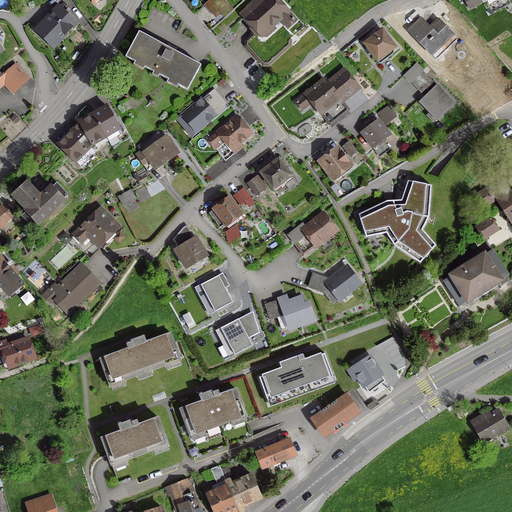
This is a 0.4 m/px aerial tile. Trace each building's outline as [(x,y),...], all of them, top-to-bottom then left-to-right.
[(230,5),(225,0),(214,0),(207,7),(217,17),(230,5)] [(246,42),(246,46),(263,64),(267,64),(288,45),(288,41),(281,33),(287,27),(279,19),(287,12),(275,0),(262,0),(257,5),(255,3),(252,3),(248,7),(251,11),(244,17),(253,27),(250,30),(253,33),(253,36),(246,42)] [(75,23),(59,7),(36,31),(51,46),(58,38),(59,39),(75,23)] [(429,28),(420,19),(407,31),(436,60),(448,48),(443,43),(452,35),(437,20),(429,28)] [(394,48),(381,31),(364,44),(378,64),(387,57),(385,55),(394,48)] [(186,91),(200,66),(138,32),(124,57),(186,91)] [(27,79),(14,65),(0,78),(0,80),(11,93),(27,79)] [(338,99),(342,105),(360,91),(343,71),(327,84),(324,80),(305,95),(320,113),(338,99)] [(434,120),(451,104),(434,86),(418,102),(434,120)] [(225,107),(211,91),(177,120),(184,129),(189,124),(196,132),(225,107)] [(107,107),(93,115),(105,136),(118,127),(107,107)] [(387,115),(391,112),(387,107),(383,110),(387,115)] [(108,141),(105,136),(93,115),(79,124),(75,128),(96,149),(100,145),(108,141)] [(246,129),(236,117),(207,141),(214,149),(224,141),(229,147),(233,144),(238,144),(250,134),(246,129)] [(372,124),(370,121),(360,129),(362,132),(361,133),(379,157),(389,150),(382,140),(389,135),(378,120),(372,124)] [(75,128),(58,145),(79,166),(96,149),(75,128)] [(154,168),(176,153),(165,138),(144,153),(143,150),(136,156),(147,172),(154,168)] [(356,152),(348,142),(342,147),(349,157),(356,152)] [(332,180),(350,166),(336,148),(318,162),(332,180)] [(288,190),(296,185),(278,160),(271,165),(268,162),(264,166),(266,169),(260,173),(274,191),(284,184),(288,190)] [(511,224),(511,223),(511,172),(476,196),(483,207),(495,199),(511,224)] [(266,188),(257,176),(247,183),(256,196),(266,188)] [(37,194),(26,183),(13,196),(26,210),(25,210),(26,211),(21,216),(32,228),(37,223),(38,223),(62,201),(61,200),(67,195),(56,183),(51,188),(50,187),(42,195),(42,194),(37,194)] [(427,221),(430,188),(406,184),(399,203),(385,204),(357,219),(364,240),(385,236),(394,249),(419,264),(434,249),(420,233),(427,221)] [(134,199),(129,191),(118,197),(123,205),(134,199)] [(241,204),(247,199),(241,191),(234,195),(241,204)] [(226,227),(241,215),(228,197),(213,209),(213,210),(208,214),(219,228),(224,224),(226,227)] [(0,226),(10,217),(5,211),(1,207),(0,208),(0,226)] [(81,242),(88,235),(98,246),(117,228),(100,210),(74,235),(81,242)] [(294,244),(303,256),(336,231),(323,214),(303,229),(300,226),(287,235),(294,244)] [(475,227),(483,239),(498,230),(490,218),(475,227)] [(123,237),(119,232),(113,238),(117,243),(123,237)] [(70,239),(65,234),(60,239),(65,245),(70,239)] [(175,249),(186,268),(206,257),(194,237),(175,249)] [(465,301),(466,302),(501,281),(500,279),(507,275),(492,251),(485,255),(484,254),(450,276),(451,277),(444,282),(459,305),(465,301)] [(0,286),(7,295),(21,283),(14,275),(17,273),(12,267),(9,269),(0,257),(0,286)] [(70,310),(97,284),(80,266),(57,289),(53,285),(43,296),(50,303),(57,296),(58,297),(56,299),(56,303),(60,306),(63,306),(65,304),(70,310)] [(308,288),(322,293),(329,288),(338,300),(359,284),(346,267),(329,281),(327,279),(313,274),(308,288)] [(231,302),(219,278),(204,286),(217,310),(231,302)] [(280,330),(314,319),(304,292),(270,303),(280,330)] [(238,319),(216,330),(230,357),(252,346),(238,319)] [(176,358),(167,331),(96,356),(105,382),(176,358)] [(0,354),(4,353),(8,367),(33,358),(27,339),(6,347),(4,342),(0,343),(0,354)] [(352,369),(363,385),(386,370),(376,354),(369,358),(352,369)] [(284,371),(263,379),(272,404),(333,382),(323,356),(305,362),(303,357),(282,365),(284,371)] [(233,388),(177,408),(186,434),(243,414),(233,388)] [(311,419),(323,436),(358,412),(346,395),(311,419)] [(377,402),(375,399),(366,406),(368,409),(377,402)] [(491,437),(507,427),(498,411),(488,417),(486,413),(479,417),(479,418),(478,419),(477,418),(473,421),(471,423),(480,438),(489,433),(491,437)] [(163,442),(154,414),(95,435),(105,463),(163,442)] [(269,464),(269,465),(295,455),(289,440),(255,454),(261,467),(269,464)] [(218,466),(210,469),(217,484),(225,481),(218,466)] [(227,486),(236,507),(261,496),(252,475),(227,486)] [(200,511),(195,500),(190,484),(189,484),(187,479),(181,481),(184,490),(168,495),(173,507),(178,505),(180,511),(200,511)] [(168,495),(184,490),(181,481),(165,488),(168,495)] [(206,496),(212,511),(225,511),(236,507),(227,486),(214,492),(212,489),(206,492),(207,495),(206,496)]
